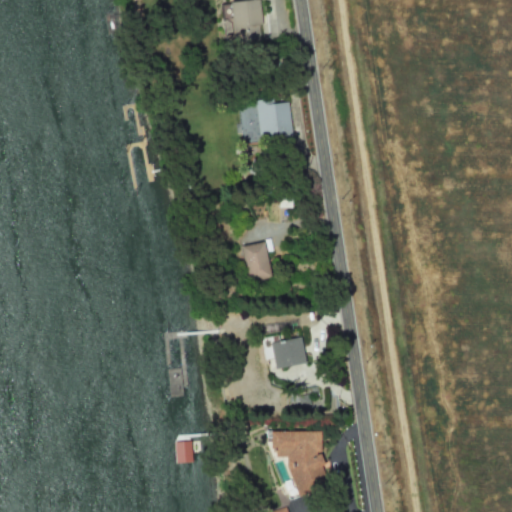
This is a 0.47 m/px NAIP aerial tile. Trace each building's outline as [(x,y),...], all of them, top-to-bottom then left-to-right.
[(261,25),(258,0),(247,0),(220,3),(222,19),(230,18),(233,43),(259,40),(258,26),(261,25)] [(287,102),(272,104),(272,99),(254,101),(258,138),(291,134),(287,102)] [(239,246),(247,281),(270,276),(262,241),(239,246)] [(304,364),(300,337),(262,343),(264,358),(272,357),(274,368),(304,364)] [(319,431),(270,431),(271,457),(289,457),(290,494),(310,494),(310,481),(322,481),(322,453),(319,453),(319,431)] [(173,462),(189,462),(188,441),(172,441),(173,462)]
